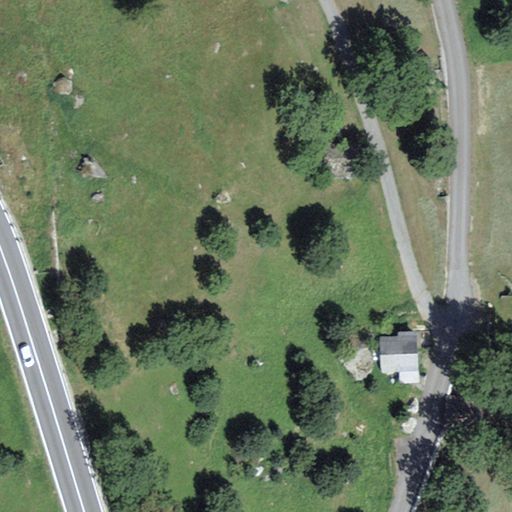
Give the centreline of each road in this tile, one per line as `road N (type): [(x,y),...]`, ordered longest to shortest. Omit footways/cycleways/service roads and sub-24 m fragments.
road 1 (unclassified): [(411,511),(450,383),(447,336),(429,309),(376,119),(328,0)]
road 2 (track): [(447,336),(466,156),(447,0)]
road 3 (primary): [(0,245),(82,511)]
